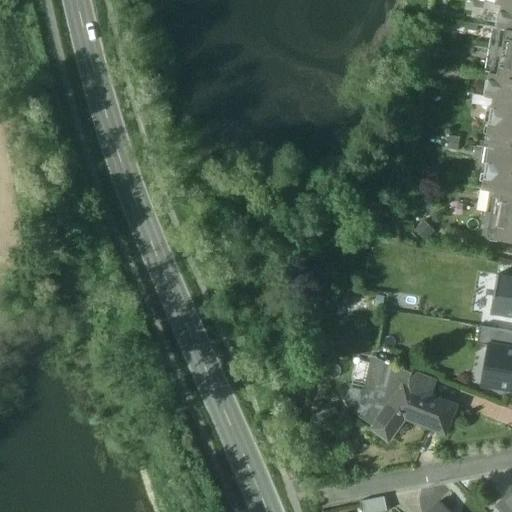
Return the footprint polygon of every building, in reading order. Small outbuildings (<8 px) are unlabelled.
[(486,2),(475,0),(474,8),(484,10),(486,2)] [(511,6),(501,5),(497,28),(511,30),(511,6)] [(478,25),(468,23),(466,31),(477,32),(478,25)] [(511,30),(497,28),(493,27),(485,73),(489,73),(511,77),(511,30)] [(474,47),(464,46),(463,53),(473,55),(474,47)] [(511,77),(489,73),(485,97),(494,98),(511,101),(511,77)] [(511,101),(494,98),(486,142),(491,143),(483,189),(495,192),(511,194),(511,101)] [(461,138),(450,136),(448,149),(458,151),(461,138)] [(511,194),(495,192),(492,214),(487,213),(483,236),(511,241),(511,194)] [(511,277),(497,275),(491,315),(511,318),(511,277)] [(490,346),(511,350),(511,332),(481,327),(478,344),(490,346)] [(511,389),(511,350),(490,346),(483,385),(511,389)] [(386,362),(376,358),(367,397),(356,412),(373,425),(371,428),(389,441),(410,412),(429,420),(426,427),(445,435),(457,406),(407,385),(412,371),(411,372),(389,363),(390,361),(387,359),(386,362)] [(511,511),(511,494),(496,509),(499,511),(511,511)] [(384,497),(360,501),(361,511),(383,511),(387,511),(384,497)] [(450,511),(440,500),(427,511),(450,511)]
